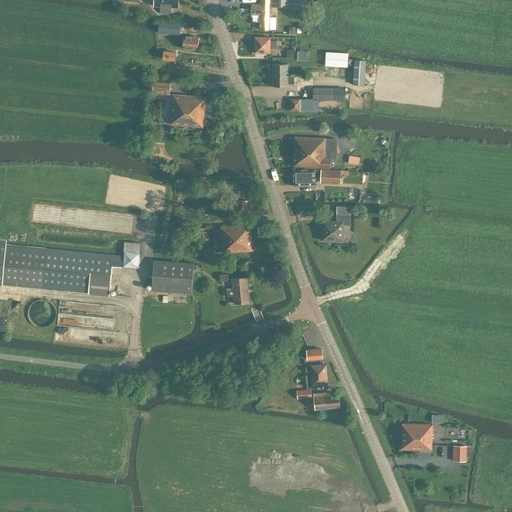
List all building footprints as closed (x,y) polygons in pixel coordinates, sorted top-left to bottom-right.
[(154,0),(154,9),(161,9),(161,13),(164,16),(169,16),(172,14),(172,10),(180,10),(180,0),(154,0)] [(308,1),(290,1),(288,1),(287,9),(308,9),(308,1)] [(272,30),(272,9),(282,9),(282,2),(261,2),(261,5),(253,5),(253,16),(261,16),(261,30),(272,30)] [(181,36),(182,25),(160,24),(159,34),(181,36)] [(199,51),(200,39),(188,37),(186,50),(199,51)] [(272,50),(278,50),(278,43),(272,42),(272,39),(256,39),(256,55),(272,55),(272,50)] [(288,52),(297,51),(296,42),(288,42),(288,52)] [(348,68),(348,55),(328,54),(327,67),(348,68)] [(365,87),(367,62),(355,61),(354,86),(365,87)] [(296,86),(297,76),(289,76),(289,66),(275,66),(274,88),(289,88),(289,86),(296,86)] [(153,82),(152,96),(169,97),(170,83),(153,82)] [(314,101),(345,102),(345,90),(314,89),(314,101)] [(173,98),(171,125),(205,128),(207,100),(173,98)] [(290,112),(302,112),(302,102),(302,100),(290,100),(290,112)] [(319,112),(320,102),(302,102),(302,112),(319,112)] [(295,138),(294,168),(331,170),(332,160),(337,161),(338,141),(326,140),(326,139),(295,138)] [(350,164),(360,166),(361,159),(351,157),(350,164)] [(294,186),(311,186),(317,186),(317,181),(316,170),(294,170),(294,186)] [(343,172),(323,172),(322,185),(342,186),(343,172)] [(298,210),(295,209),(295,212),(311,213),(312,199),(299,198),(298,210)] [(232,214),(247,216),(249,202),(234,200),(232,214)] [(351,227),(352,216),(352,209),(338,208),(337,216),(337,223),(323,223),(323,241),(344,242),(344,227),(351,227)] [(254,252),(252,226),(222,228),(223,254),(254,252)] [(126,236),(125,262),(141,263),(142,237),(126,236)] [(0,241),(0,285),(110,296),(113,268),(123,268),(124,257),(8,246),(8,243),(0,241)] [(153,292),(193,295),(195,264),(155,261),(153,292)] [(227,289),(227,291),(228,298),(234,297),(235,305),(250,303),(247,279),(232,280),(233,289),(227,289)] [(61,308),(89,308),(89,296),(61,296),(61,308)] [(58,313),(57,311),(57,308),(56,306),(54,304),(52,302),(50,300),(46,299),(44,299),(42,299),(39,300),(37,301),(34,302),(33,304),(31,307),(30,310),(30,312),(30,315),(31,318),(32,321),(33,322),(35,324),(38,326),(41,327),(43,327),(46,327),(48,326),(51,325),(53,323),(55,322),(56,319),(57,316),(58,313)] [(87,319),(115,320),(115,313),(87,312),(87,319)] [(61,324),(60,336),(80,336),(81,324),(61,324)] [(322,350),(308,351),(309,361),(323,360),(322,350)] [(313,388),(327,386),(325,366),(311,367),(313,388)] [(299,400),(313,399),(312,391),(298,392),(299,400)] [(316,411),(341,409),(340,396),(331,396),(331,393),(315,395),(316,411)] [(434,453),(434,427),(404,427),(403,452),(434,453)] [(454,462),(467,463),(468,448),(454,447),(454,462)]
